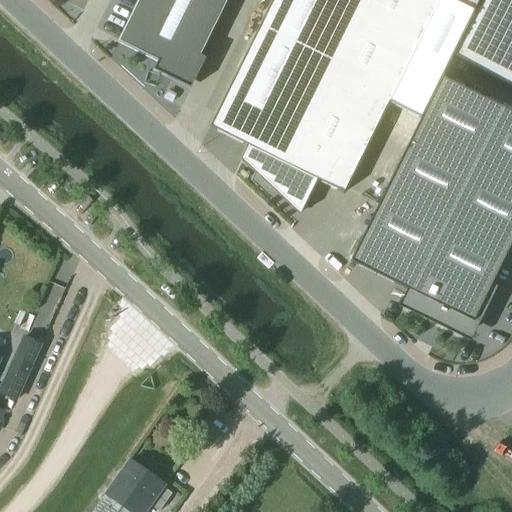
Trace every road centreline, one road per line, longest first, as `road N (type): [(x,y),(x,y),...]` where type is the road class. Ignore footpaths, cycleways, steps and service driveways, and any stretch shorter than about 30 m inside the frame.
road 1 (unclassified): [(10,0),(420,387),(461,400),(511,380)]
road 2 (secondary): [(366,511),(162,321)]
road 3 (residential): [(162,321),(85,409),(12,511)]
road 4 (secondary): [(162,321),(0,174)]
